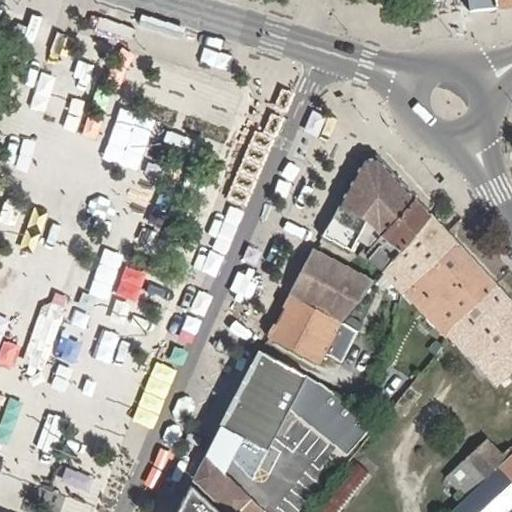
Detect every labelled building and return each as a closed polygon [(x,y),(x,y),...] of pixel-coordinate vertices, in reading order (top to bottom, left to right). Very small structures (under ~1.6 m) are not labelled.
[(511,0),(465,0),(467,10),(511,5),(511,0)] [(365,156),(323,235),(350,248),(356,237),(364,241),(356,252),(364,259),(369,255),(383,269),(430,213),(376,155),(365,156)] [(430,213),(383,269),(403,288),(454,240),(430,213)] [(454,240),(403,288),(437,324),(432,329),(442,340),(447,333),(456,319),(494,281),(454,240)] [(291,295),(340,322),(374,280),(316,248),(291,295)] [(511,300),(494,281),(456,319),(447,333),(496,384),(511,368),(511,300)] [(291,295),(268,338),(317,364),(340,322),(291,295)] [(343,452),(369,422),(327,386),(262,350),(207,454),(246,491),(289,413),(343,452)] [(511,452),(511,449),(509,446),(501,454),(486,438),(447,476),(466,495),(511,452)] [(511,452),(466,495),(453,507),(457,511),(507,511),(511,508),(511,452)] [(194,479),(228,511),(236,511),(238,510),(239,511),(263,511),(265,510),(246,491),(207,454),(194,479)]
